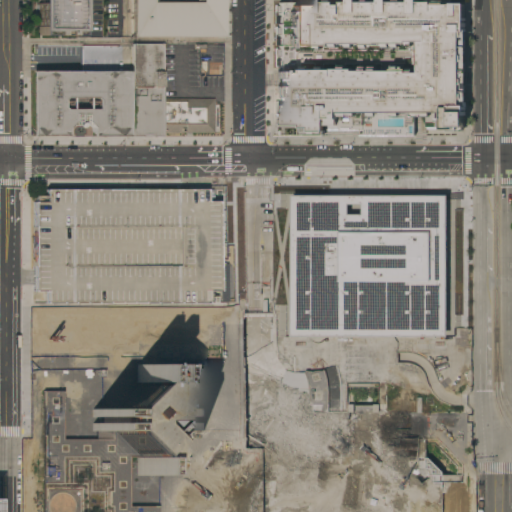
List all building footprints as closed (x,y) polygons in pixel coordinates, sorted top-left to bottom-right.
[(35,0),(77,0),(77,36),(37,35),(37,31),(35,31),(35,0)] [(132,36),(132,0),(153,0),(153,2),(196,1),(196,0),(222,0),(222,36),(132,36)] [(297,14),(299,16),(300,14),(312,25),(323,14),(325,16),(327,14),(339,25),(350,14),(352,15),(354,13),(366,25),(377,14),(379,16),(381,14),(393,25),(404,14),(406,16),(408,14),(419,25),(431,14),(433,16),(435,14),(447,26),(445,28),(446,29),(435,41),(447,53),(445,55),(447,56),(435,68),(447,80),(445,82),(446,83),(435,95),(447,106),(445,108),(446,110),(423,134),(421,132),(419,134),(408,122),(395,136),(381,122),(369,134),(367,136),(354,122),(347,130),(323,106),(308,122),(304,118),(289,134),(287,132),(285,134),(273,122),(275,120),(273,118),(285,107),(273,95),(275,93),(273,91),(285,80),(273,68),(275,66),(273,64),(285,53),(273,41),(275,39),(273,37),(297,14)] [(163,136),(132,136),(132,43),(163,43),(163,98),(163,132),(163,136)] [(129,136),(92,136),(92,128),(90,126),(82,126),(81,127),(79,127),(78,127),(77,126),(71,126),(68,128),(68,137),(31,137),(31,70),(129,70),(129,136)] [(214,98),(214,132),(163,132),(163,98),(214,98)] [(206,189),(206,201),(217,201),(217,290),(215,290),(215,296),(211,296),(211,302),(205,302),(44,303),(44,291),(33,291),(33,280),(33,271),(33,201),(34,201),(34,195),(44,195),(44,189),(192,189),(200,189),(206,189)] [(293,197),(292,335),(446,336),(446,198),(293,197)] [(443,511),(449,482),(455,477),(430,464),(420,418),(417,419),(332,402),(335,365),(267,380),(274,410),(251,428),(235,511),(176,499),(189,476),(155,458),(203,420),(205,411),(181,406),(150,365),(139,363),(134,386),(92,419),(95,435),(68,441),(56,390),(26,396),(52,511),(443,511)]
